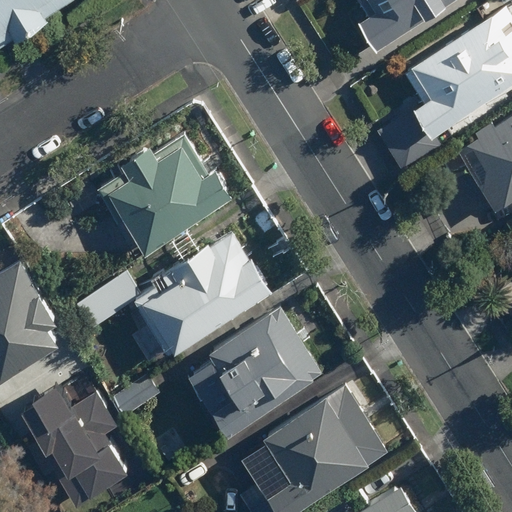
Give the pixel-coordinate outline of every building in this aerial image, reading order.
[(0,0),(0,42),(13,35),(15,38),(47,17),(45,13),(65,0),(0,0)] [(357,20),(374,46),(446,0),(359,0),(368,13),(357,20)] [(434,138),(430,133),(511,79),(511,12),(506,4),(404,70),(422,99),(376,129),(398,162),(434,138)] [(511,113),(461,147),(457,150),(494,205),(511,193),(511,113)] [(136,254),(142,250),(229,190),(213,165),(209,167),(184,130),(156,149),(150,141),(120,161),(128,174),(102,191),(132,234),(126,239),(136,254)] [(168,343),(173,350),(271,285),(233,228),(211,243),(207,238),(140,283),(128,265),(76,299),(92,323),(131,297),(146,321),(131,331),(148,356),(168,343)] [(0,373),(58,337),(45,317),(55,311),(19,256),(0,267),(0,373)] [(183,372),(223,432),(324,367),(281,301),(207,349),(210,355),(183,372)] [(112,393),(125,412),(161,387),(147,367),(112,393)] [(277,511),(278,511),(289,511),(369,461),(362,452),(383,438),(345,379),(260,433),(262,437),(253,443),(258,452),(249,457),(261,477),(238,492),(250,511),(277,511)] [(189,448),(174,425),(149,442),(165,465),(189,448)] [(412,511),(411,510),(417,506),(397,475),(338,511),(412,511)]
